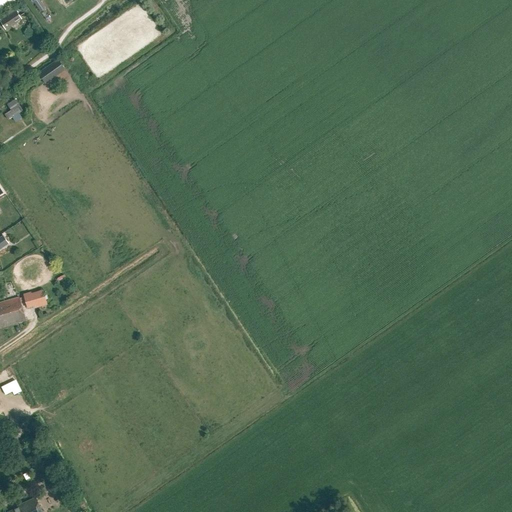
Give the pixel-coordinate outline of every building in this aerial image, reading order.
[(20,18),(13,8),(0,16),(0,22),(4,29),(20,18)] [(45,83),(64,69),(58,60),(38,74),(45,83)] [(0,238),(0,250),(9,245),(3,237),(0,238)] [(25,296),(23,297),(24,301),(27,300),(29,307),(35,305),(34,300),(36,300),(38,304),(46,301),(42,290),(25,296)] [(0,329),(27,321),(20,298),(0,303),(0,329)] [(9,511),(42,511),(36,498),(17,506),(18,508),(9,511)]
